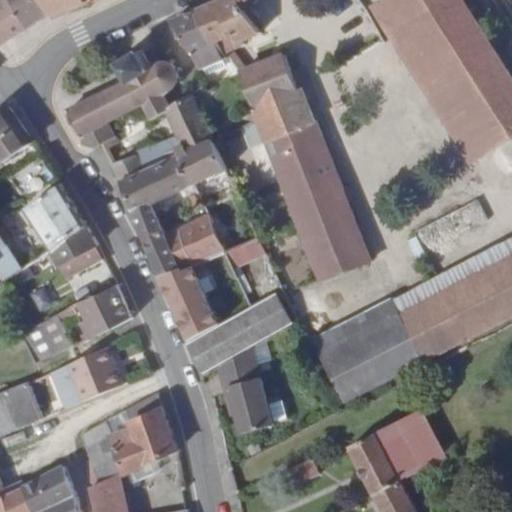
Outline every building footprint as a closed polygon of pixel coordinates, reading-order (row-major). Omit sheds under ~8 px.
[(16,0),(0,0),(0,43),(33,23),(16,0)] [(16,0),(33,23),(54,9),(48,0),(16,0)] [(48,0),(54,9),(82,0),(48,0)] [(251,0),(216,0),(199,8),(213,38),(216,36),(225,51),(230,48),(241,43),(239,40),(254,33),(247,18),(252,15),(247,3),(251,0)] [(393,0),(381,0),(372,6),(475,160),(492,148),(393,0)] [(393,0),(492,148),(511,135),(511,69),(466,0),(393,0)] [(213,38),(199,8),(174,22),(187,44),(185,46),(201,71),(228,56),(225,51),(216,36),(213,38)] [(90,93),(66,104),(80,133),(96,147),(104,142),(120,134),(111,117),(118,114),(121,118),(124,115),(122,112),(129,108),(131,111),(136,109),(134,106),(144,100),(152,115),(167,108),(172,105),(171,102),(179,97),(172,83),(176,78),(179,79),(181,74),(178,73),(177,69),(181,65),(178,62),(175,64),(171,58),(173,55),(169,54),(167,58),(160,54),(162,51),(158,50),(157,55),(153,59),(145,49),(149,46),(147,42),(142,43),(122,54),(116,60),(118,65),(123,62),(127,74),(119,79),(117,75),(113,77),(115,80),(95,91),(93,87),(88,90),(90,93)] [(236,56),(230,48),(225,51),(228,56),(232,60),(236,56)] [(239,61),(235,65),(240,73),(258,117),(262,130),(268,141),(315,118),(302,84),(300,85),(286,50),(271,57),(269,52),(253,60),(255,64),(245,68),(239,61)] [(212,139),(190,92),(179,97),(171,102),(172,105),(167,108),(184,139),(163,149),(160,144),(144,149),(115,164),(121,179),(179,152),(193,182),(224,166),(217,150),(212,139)] [(0,160),(30,138),(10,103),(0,110),(0,160)] [(111,117),(120,134),(128,130),(121,118),(118,114),(111,117)] [(262,130),(258,117),(212,139),(217,150),(262,130)] [(369,256),(315,118),(268,141),(318,274),(369,256)] [(318,274),(268,141),(249,151),(301,281),(318,274)] [(179,152),(121,179),(135,210),(157,200),(186,186),(199,215),(208,211),(199,195),(193,182),(179,152)] [(55,175),(41,154),(5,177),(18,197),(55,175)] [(230,179),(224,166),(193,182),(199,195),(230,179)] [(25,207),(50,248),(88,223),(60,182),(25,207)] [(257,234),(237,191),(231,194),(233,199),(226,202),(230,208),(220,214),(223,217),(214,222),(225,245),(226,249),(257,234)] [(157,200),(135,210),(142,228),(164,217),(157,200)] [(208,211),(199,215),(169,230),(183,260),(185,263),(225,245),(214,222),(208,211)] [(164,217),(142,228),(161,272),(183,260),(169,230),(164,217)] [(50,248),(46,251),(53,262),(57,258),(60,263),(97,243),(88,223),(50,248)] [(0,250),(5,248),(10,243),(0,228),(0,250)] [(511,233),(315,339),(349,400),(424,360),(400,315),(487,270),(511,315),(511,314),(511,233)] [(226,249),(238,273),(248,291),(277,275),(257,234),(226,249)] [(183,260),(161,272),(170,292),(200,278),(206,290),(238,273),(226,249),(225,245),(185,263),(183,260)] [(0,250),(0,266),(7,277),(26,265),(19,254),(13,259),(5,248),(0,250)] [(400,315),(424,360),(511,315),(487,270),(400,315)] [(85,331),(88,338),(132,317),(116,282),(82,301),(89,314),(83,318),(89,329),(85,331)] [(192,340),(208,370),(221,363),(252,344),(297,318),(283,288),(192,340)] [(77,321),(83,318),(89,314),(82,301),(70,307),(77,321)] [(46,354),(77,339),(63,311),(26,331),(39,357),(46,354)] [(252,344),(221,363),(227,385),(232,384),(239,409),(243,427),(274,419),(261,377),(259,377),(254,360),(262,358),(259,352),(255,353),(252,344)] [(68,362),(82,391),(91,390),(107,388),(123,380),(107,345),(85,355),(68,362)] [(6,386),(1,389),(17,423),(45,412),(31,379),(29,376),(6,386)] [(232,384),(227,385),(234,410),(239,409),(232,384)] [(91,390),(82,391),(85,398),(107,388),(91,390)] [(0,389),(0,430),(17,423),(1,389),(0,389)] [(95,487),(100,511),(126,511),(117,476),(126,471),(151,460),(177,447),(157,389),(83,428),(90,446),(119,431),(124,442),(121,444),(123,448),(97,462),(104,482),(95,487)] [(400,419),(377,431),(401,477),(424,464),(400,419)] [(94,455),(97,462),(123,448),(121,444),(124,442),(119,431),(90,446),(92,450),(94,455)] [(353,445),(377,493),(402,479),(401,477),(377,431),(353,445)] [(90,465),(97,462),(94,455),(88,458),(90,465)] [(320,467),(315,456),(295,466),(300,477),(320,467)] [(156,471),(151,460),(126,471),(133,486),(140,483),(138,478),(156,471)] [(28,479),(37,511),(87,511),(65,461),(28,479)] [(90,465),(95,487),(104,482),(97,462),(90,465)] [(0,511),(37,511),(28,479),(26,481),(23,474),(5,482),(0,471),(0,511)] [(420,511),(406,484),(402,479),(377,493),(378,495),(387,511),(420,511)] [(427,495),(435,511),(467,511),(452,482),(427,495)]
